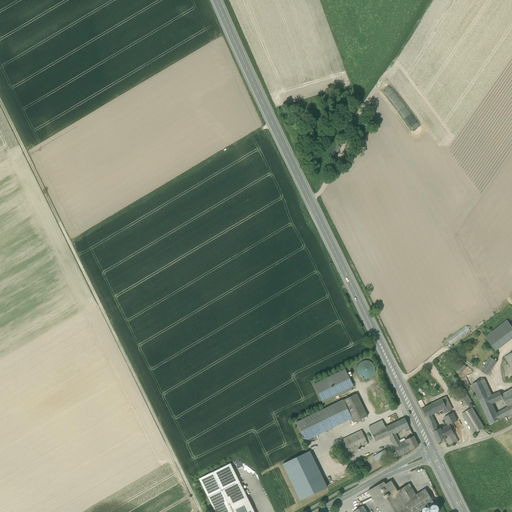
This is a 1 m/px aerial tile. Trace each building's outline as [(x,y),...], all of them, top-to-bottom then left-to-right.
[(511,338),(511,327),(507,322),(486,338),(496,351),(511,338)] [(469,331),(465,326),(448,339),(451,344),(469,331)] [(491,358),(482,371),(487,375),(496,362),(491,358)] [(357,371),(358,373),(359,376),(361,378),(364,379),(367,379),(370,378),(372,376),(374,374),(375,372),(375,369),(374,366),(373,364),(371,362),(368,361),(365,361),(362,361),(360,363),(358,365),(357,368),(357,371)] [(461,362),(456,369),(461,372),(466,365),(461,362)] [(345,370),(314,385),(323,403),(353,388),(345,370)] [(483,409),(492,405),(492,404),(496,402),(492,395),(484,379),(472,384),(483,409)] [(503,399),(503,400),(510,396),(511,398),(511,389),(502,395),(503,399)] [(356,394),(343,401),(351,418),(354,423),(367,416),(356,394)] [(465,406),(472,403),(469,395),(462,397),(465,406)] [(497,414),(500,419),(511,412),(511,398),(510,396),(503,400),(508,407),(497,414)] [(421,409),(428,423),(433,421),(431,416),(442,410),(444,414),(453,410),(446,397),(421,409)] [(304,441),(351,418),(343,401),(296,423),(304,441)] [(483,409),(490,425),(500,419),(497,414),(492,405),(483,409)] [(472,408),(463,414),(474,434),(484,428),(472,408)] [(448,425),(441,428),(446,439),(449,445),(458,442),(452,429),(455,427),(453,423),(457,421),(453,413),(444,418),(448,425)] [(395,414),(383,419),(386,426),(398,421),(395,414)] [(404,429),(408,427),(404,418),(397,422),(401,431),(404,429)] [(371,434),(385,428),(382,420),(368,427),(371,434)] [(401,431),(397,422),(385,428),(388,435),(394,446),(400,443),(395,434),(401,431)] [(438,443),(446,439),(441,428),(438,430),(435,424),(430,427),(438,443)] [(385,428),(371,434),(375,441),(388,435),(385,428)] [(361,430),(341,440),(348,454),(368,444),(361,430)] [(405,441),(410,450),(410,451),(418,447),(413,436),(405,440),(405,441)] [(410,450),(405,441),(400,443),(394,446),(399,456),(410,450)] [(373,457),(375,461),(387,455),(385,450),(373,457)] [(299,501),(328,489),(313,451),(284,463),(299,501)] [(398,458),(395,452),(389,455),(392,461),(398,458)] [(253,511),(230,464),(226,466),(248,511),(253,511)] [(214,511),(248,511),(226,466),(199,479),(214,511)] [(380,511),(410,511),(404,502),(397,491),(391,481),(385,485),(383,482),(367,491),(380,511)] [(397,491),(404,502),(415,496),(408,485),(397,491)] [(415,496),(404,502),(410,511),(418,511),(434,502),(426,490),(415,496)]
